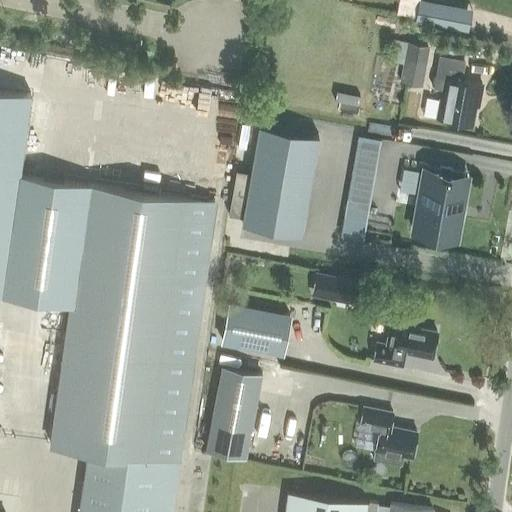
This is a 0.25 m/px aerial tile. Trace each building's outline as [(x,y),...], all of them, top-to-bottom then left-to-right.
[(451,5),(421,0),(418,0),(414,20),(447,26),(451,5)] [(439,55),(433,87),(446,89),(445,100),(439,99),(436,117),(442,118),(441,118),(471,123),(476,97),(479,97),(482,83),(461,79),(464,59),(439,55)] [(399,81),(422,85),(426,61),(403,57),(399,81)] [(79,511),(171,511),(176,486),(162,484),(165,458),(178,460),(208,239),(180,236),(185,196),(18,173),(29,94),(0,89),(0,293),(69,303),(50,443),(88,448),(79,511)] [(239,221),(298,233),(318,135),(259,123),(239,221)] [(403,167),(399,188),(420,191),(413,228),(455,236),(459,218),(463,218),(463,216),(459,216),(461,207),(464,208),(465,206),(461,205),(466,176),(424,168),(424,170),(403,167)] [(363,239),(367,219),(346,215),(342,235),(363,239)] [(312,294),(353,303),(358,280),(316,272),(312,294)] [(222,341),(281,352),(289,313),(230,301),(222,341)] [(417,326),(417,323),(391,318),(386,343),(376,341),(372,359),(402,365),(404,352),(431,357),(436,330),(417,326)] [(210,424),(249,432),(261,372),(221,365),(210,424)] [(411,457),(416,430),(390,424),(392,411),(363,405),(359,424),(379,428),(372,459),(401,465),(403,455),(411,457)] [(287,490),(284,511),(365,511),(367,500),(287,490)] [(389,511),(431,511),(432,508),(391,503),(389,511)]
